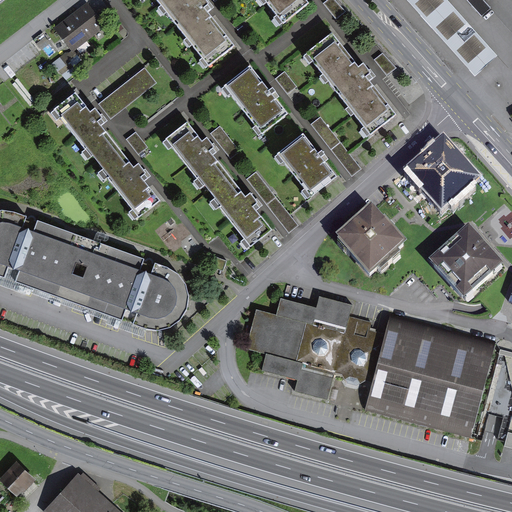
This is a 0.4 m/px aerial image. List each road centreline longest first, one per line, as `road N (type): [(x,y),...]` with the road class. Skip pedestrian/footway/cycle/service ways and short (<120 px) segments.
road 1 (motorway): [(511,503),(304,448),(0,346)]
road 2 (motorway): [(0,372),(446,511)]
road 3 (motorway): [(0,389),(81,427),(352,511)]
road 4 (residential): [(229,312),(461,103)]
road 5 (unclassified): [(0,418),(261,511)]
road 6 (secondary): [(461,103),(368,0)]
